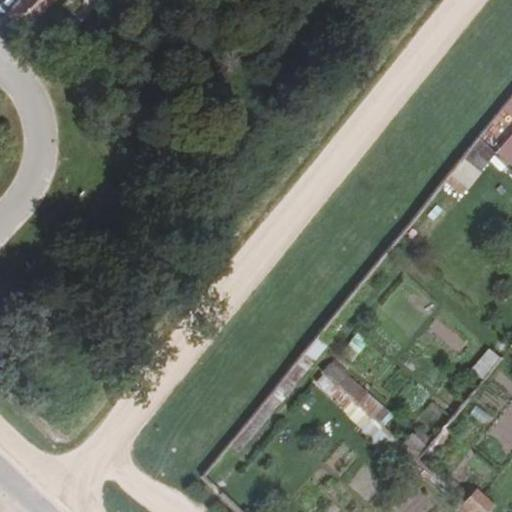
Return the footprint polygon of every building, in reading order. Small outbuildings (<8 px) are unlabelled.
[(21,0),(7,15),(23,31),(52,0),(21,0)] [(475,143),(444,182),(459,194),(491,157),(475,143)] [(357,356),(368,341),(355,332),(344,348),(357,356)] [(324,348),(315,340),(303,355),(312,363),(324,348)] [(492,358),(485,351),(470,369),(477,375),(492,358)] [(367,438),(390,417),(336,357),(313,378),(367,438)] [(404,430),(396,440),(409,453),(418,443),(404,430)] [(482,511),(489,505),(474,492),(464,503),(472,511),(482,511)]
